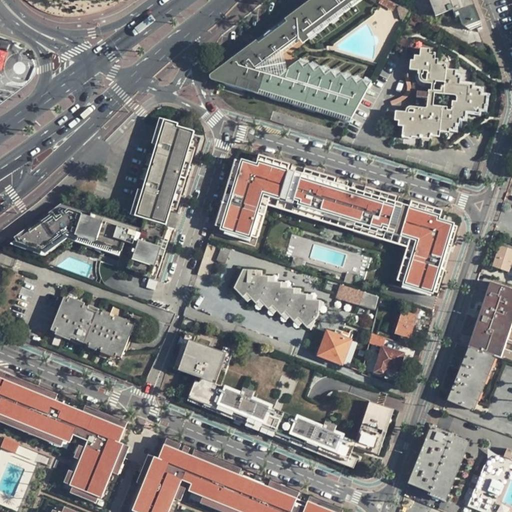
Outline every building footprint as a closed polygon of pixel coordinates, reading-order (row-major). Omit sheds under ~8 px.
[(222,82),(351,121),(369,89),(294,66),(279,77),(256,70),(299,38),(305,34),(306,36),(353,0),(318,0),(287,23),(285,19),(256,41),(258,44),(251,49),(249,46),(219,68),(222,82)] [(318,0),(310,0),(285,19),(287,23),(318,0)] [(361,0),(353,0),(306,36),(305,34),(299,38),(303,44),(361,0)] [(439,11),(435,0),(429,0),(436,17),(453,10),(451,6),(439,11)] [(475,20),(467,0),(435,0),(439,11),(451,6),(453,10),(456,18),(459,17),(462,25),(475,20)] [(467,0),(475,20),(462,25),(471,30),(482,25),(472,0),(467,0)] [(476,44),(478,50),(485,48),(483,42),(476,44)] [(397,111),(396,121),(405,122),(403,137),(412,139),(412,137),(430,139),(431,131),(450,133),(450,130),(451,123),(456,124),(460,125),(461,120),(461,112),(479,114),(480,105),(487,106),(488,97),(481,96),(472,95),(473,89),(474,86),(460,84),(455,84),(457,70),(446,69),(438,69),(439,65),(439,60),(435,60),(429,59),(430,53),(430,50),(421,49),(420,62),(411,61),(411,70),(420,71),(419,77),(421,81),(425,83),(427,83),(428,78),(437,79),(437,82),(445,83),(444,91),(460,93),(459,102),(453,102),(452,111),(432,109),(432,113),(415,111),(414,113),(397,111)] [(294,66),(369,89),(373,83),(301,61),(294,66)] [(222,82),(219,68),(212,74),(211,75),(211,77),(212,79),(222,82)] [(391,102),(393,105),(409,97),(410,95),(412,89),(409,74),(405,74),(407,85),(408,88),(408,90),(406,93),(404,95),(402,97),(391,102)] [(157,146),(165,121),(159,119),(152,144),(157,146)] [(144,165),(149,167),(148,171),(145,181),(144,184),(145,185),(143,192),(138,190),(130,215),(145,219),(142,229),(61,203),(23,233),(25,236),(12,246),(44,258),(65,242),(118,258),(120,252),(130,255),(128,262),(132,263),(129,270),(142,275),(142,277),(156,281),(165,251),(156,248),(158,241),(163,242),(163,241),(168,243),(171,232),(167,230),(167,229),(165,228),(170,210),(176,212),(194,150),(189,148),(194,132),(177,127),(178,125),(165,121),(157,146),(155,153),(154,153),(153,156),(147,154),(144,165)] [(258,156),(256,162),(287,171),(288,165),(258,156)] [(249,243),(250,238),(257,240),(267,206),(406,247),(396,281),(402,283),(402,285),(429,293),(433,294),(433,292),(452,228),(453,226),(438,221),(439,217),(409,207),(407,207),(396,204),(393,203),(363,194),(361,193),(350,190),(346,189),(335,186),(333,185),(302,176),(300,175),(289,172),(287,171),(256,162),(255,165),(240,161),(239,164),(220,229),(219,231),(224,233),(228,234),(227,237),(249,243)] [(220,229),(239,164),(234,162),(214,227),(220,229)] [(291,166),(289,172),(300,175),(301,169),(291,166)] [(145,181),(148,171),(143,169),(140,180),(145,181)] [(304,170),(302,176),(333,185),(334,179),(304,170)] [(337,180),(335,186),(346,189),(347,183),(337,180)] [(352,184),(350,190),(361,193),(362,187),(352,184)] [(364,188),(363,194),(393,203),(395,197),(364,188)] [(397,198),(396,204),(407,207),(408,201),(397,198)] [(410,202),(409,207),(439,217),(441,211),(410,202)] [(452,228),(433,292),(437,293),(456,229),(452,228)] [(511,246),(502,244),(494,266),(511,271),(511,246)] [(229,249),(223,246),(218,259),(224,262),(229,249)] [(303,259),(292,255),(289,265),(299,268),(303,259)] [(256,271),(242,270),(233,289),(242,298),(246,295),(255,305),(259,301),(263,306),(268,311),(272,307),(277,312),(282,317),(285,314),(289,318),(294,323),(297,319),(306,329),(317,318),(320,313),(320,301),(307,300),(307,295),(301,295),(295,295),(295,289),(282,288),(282,283),(269,282),(269,277),(256,276),(256,271)] [(357,276),(347,273),(344,283),(354,286),(357,276)] [(149,280),(146,289),(154,292),(157,283),(149,280)] [(511,288),(489,280),(487,286),(451,397),(471,408),(493,357),(502,358),(511,328),(511,288)] [(379,297),(341,284),(336,298),(375,311),(379,297)] [(428,296),(429,293),(402,285),(401,288),(428,296)] [(247,303),(250,300),(246,295),(242,298),(247,303)] [(382,298),(380,306),(389,308),(392,300),(382,298)] [(84,307),(84,305),(70,299),(69,302),(68,304),(83,310),(84,307)] [(69,302),(64,300),(51,332),(56,334),(57,332),(72,338),(71,340),(76,342),(77,340),(85,343),(85,345),(90,347),(91,345),(97,348),(96,350),(102,352),(103,350),(116,355),(115,357),(121,359),(134,327),(128,325),(127,327),(114,322),(115,319),(109,317),(108,320),(102,317),(103,315),(97,313),(97,314),(88,310),(88,309),(84,307),(83,310),(68,304),(69,302)] [(260,310),(263,306),(259,301),(255,305),(260,310)] [(405,303),(403,311),(417,315),(419,308),(405,303)] [(295,347),(186,307),(183,316),(292,356),(295,347)] [(273,316),(277,312),(272,307),(268,311),(273,316)] [(409,341),(410,338),(396,334),(403,311),(395,308),(387,334),(409,341)] [(403,311),(396,334),(410,338),(417,315),(403,311)] [(129,322),(115,317),(114,322),(127,327),(128,325),(129,322)] [(297,319),(294,323),(299,328),(302,324),(297,319)] [(184,320),(181,327),(193,332),(196,324),(184,320)] [(314,355),(342,365),(350,342),(354,332),(351,331),(349,337),(341,334),(342,332),(336,329),(334,334),(327,332),(322,346),(318,345),(314,355)] [(56,334),(55,337),(70,342),(71,340),(72,338),(57,332),(56,334)] [(386,338),(372,333),(369,343),(383,347),(386,338)] [(173,370),(178,371),(189,341),(194,343),(195,338),(186,335),(173,370)] [(221,370),(227,354),(222,353),(194,343),(189,341),(178,371),(201,380),(216,385),(221,370)] [(350,342),(342,365),(349,367),(357,344),(350,342)] [(383,347),(376,372),(385,375),(387,368),(399,371),(404,354),(383,347)] [(223,348),(222,353),(227,354),(221,370),(226,372),(233,351),(223,348)] [(101,354),(114,360),(116,355),(103,350),(101,354)] [(0,372),(0,379),(55,402),(58,396),(0,372)] [(124,446),(119,444),(125,430),(83,413),(55,402),(0,379),(0,416),(63,443),(69,445),(73,437),(87,443),(69,487),(72,488),(98,499),(102,500),(112,473),(124,446)] [(200,382),(196,380),(189,396),(349,461),(351,455),(354,448),(355,445),(200,382)] [(363,420),(356,442),(335,433),(338,426),(326,421),(323,428),(252,399),(255,392),(244,387),(241,394),(224,387),(223,390),(215,386),(216,385),(201,380),(200,382),(355,445),(354,448),(359,449),(368,421),(363,420)] [(349,461),(189,396),(188,400),(354,468),(358,458),(351,455),(349,461)] [(369,402),(363,420),(368,421),(359,449),(376,455),(390,409),(369,402)] [(85,407),(83,413),(125,430),(127,424),(85,407)] [(390,409),(376,455),(380,456),(394,410),(390,409)] [(63,443),(0,416),(0,424),(61,449),(63,443)] [(432,428),(409,484),(443,497),(465,443),(451,437),(452,436),(432,428)] [(4,438),(1,447),(16,453),(19,444),(4,438)] [(167,440),(164,446),(179,452),(181,446),(167,440)] [(465,443),(443,497),(435,494),(433,497),(446,502),(469,444),(465,443)] [(79,446),(74,458),(80,461),(85,449),(79,446)] [(130,448),(124,446),(112,473),(119,476),(130,448)] [(329,511),(308,503),(306,508),(296,504),(297,500),(268,488),(239,477),(192,458),(188,456),(182,453),(179,452),(164,446),(159,460),(154,458),(132,511),(169,511),(170,511),(175,499),(180,487),(183,481),(192,485),(189,493),(227,508),(228,506),(241,511),(329,511)] [(185,447),(182,453),(188,456),(190,450),(185,447)] [(195,451),(192,458),(239,477),(242,470),(195,451)] [(137,483),(143,486),(154,458),(148,456),(137,483)] [(511,511),(511,462),(506,461),(494,458),(486,464),(481,473),(468,508),(477,511),(511,511)] [(64,483),(70,486),(75,474),(69,471),(64,483)] [(271,482),(268,488),(297,500),(300,494),(271,482)] [(180,487),(175,499),(181,502),(186,490),(180,487)] [(98,499),(72,488),(70,494),(96,505),(98,499)] [(310,497),(308,503),(329,511),(343,511),(344,511),(310,497)] [(227,508),(203,498),(201,505),(218,511),(241,511),(228,506),(227,508)]
